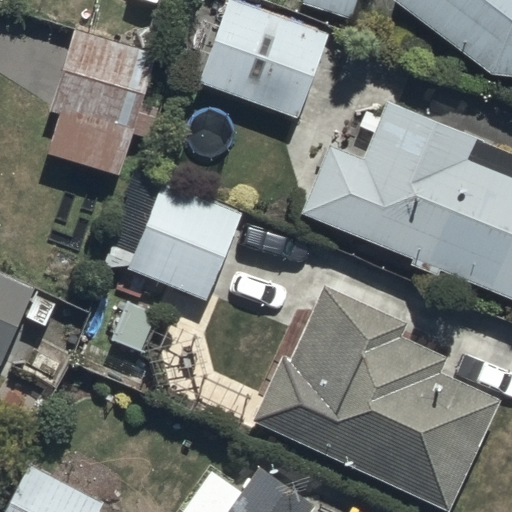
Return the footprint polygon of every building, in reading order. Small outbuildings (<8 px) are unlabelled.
[(224,0),(194,85),(294,120),(324,35),(224,0)] [(353,0),(300,0),(300,4),(348,19),(353,0)] [(511,0),(386,0),(487,75),(511,78),(511,0)] [(118,180),(152,55),(70,33),(48,115),(58,118),(46,160),(118,180)] [(325,148),(298,214),(409,261),(406,268),(435,280),(439,273),(511,303),(511,181),(465,162),(473,143),(385,106),(361,163),(325,148)] [(125,268),(204,298),(238,213),(158,182),(149,205),(132,198),(111,251),(129,258),(125,268)] [(30,297),(32,291),(0,278),(0,359),(18,317),(41,327),(51,305),(30,297)] [(276,361),(247,423),(437,511),(444,511),(495,404),(435,376),(442,361),(397,340),(403,327),(320,288),(284,365),(276,361)] [(98,511),(102,506),(28,466),(2,511),(98,511)] [(251,470),(221,511),(307,511),(309,510),(251,470)]
